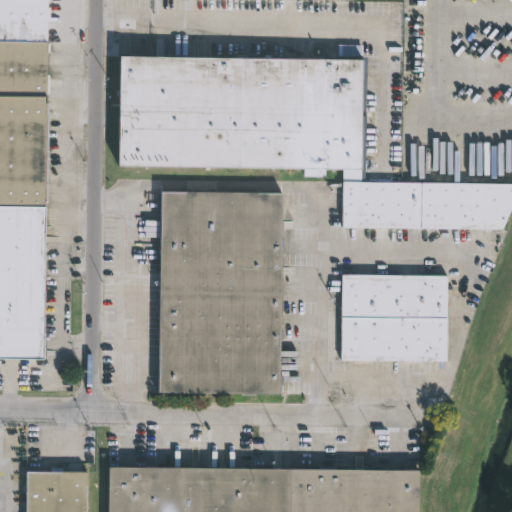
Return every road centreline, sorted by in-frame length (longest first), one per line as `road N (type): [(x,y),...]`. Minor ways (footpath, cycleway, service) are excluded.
road 1 (residential): [(97,412),(97,0)]
road 2 (residential): [(389,412),(0,411)]
